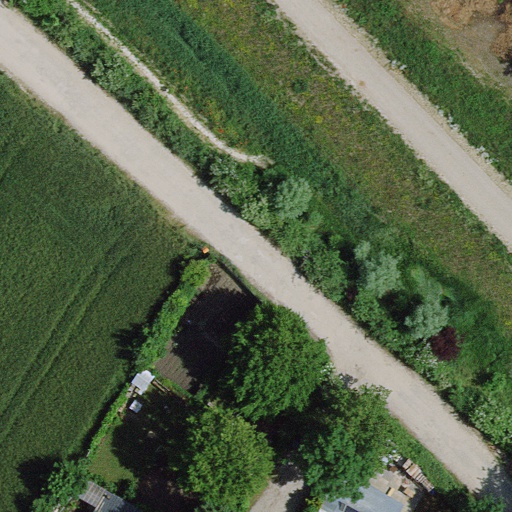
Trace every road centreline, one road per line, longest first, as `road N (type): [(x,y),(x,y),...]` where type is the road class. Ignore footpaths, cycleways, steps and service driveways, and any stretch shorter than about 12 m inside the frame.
road 1 (track): [(366,364),(0,24)]
road 2 (track): [(511,215),(301,0)]
road 3 (track): [(509,511),(366,364)]
road 4 (track): [(366,364),(276,511)]
